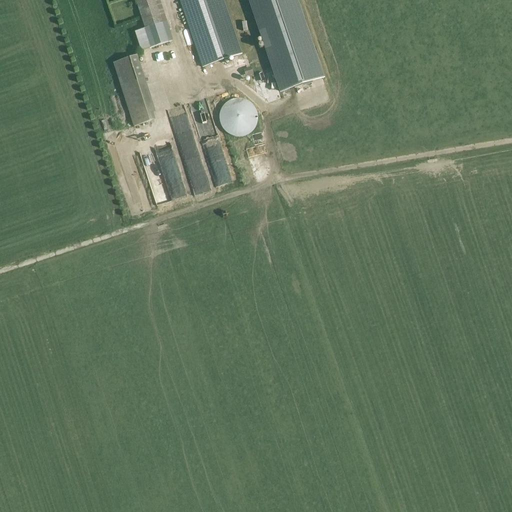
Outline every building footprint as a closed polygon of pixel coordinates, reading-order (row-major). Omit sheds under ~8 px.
[(170,43),(154,0),(135,0),(146,30),(135,34),(141,53),(170,43)] [(242,55),(223,0),(180,0),(204,69),(242,55)] [(297,0),(248,0),(281,97),(326,82),(297,0)] [(159,55),(170,84),(176,82),(165,53),(159,55)] [(158,120),(137,56),(113,64),(134,127),(158,120)] [(251,67),(244,70),(246,77),(254,75),(251,67)] [(243,100),(239,99),(235,100),(231,101),(228,102),(225,105),(223,108),(221,111),(220,114),(219,118),(220,122),(221,125),(222,129),(225,132),(227,134),(231,136),(234,137),(238,138),(242,137),(245,136),(249,135),(252,132),(254,129),(256,126),(257,123),(258,119),(257,115),(256,112),(255,108),(252,105),(249,103),(246,101),(243,100)] [(247,148),(248,156),(267,154),(266,146),(247,148)]
